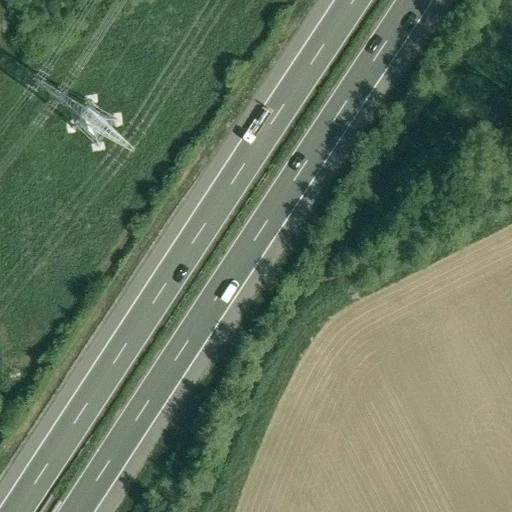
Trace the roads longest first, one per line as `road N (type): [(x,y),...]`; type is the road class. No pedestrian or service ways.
road 1 (motorway): [(87,511),(419,0)]
road 2 (motorway): [(338,0),(7,511)]
